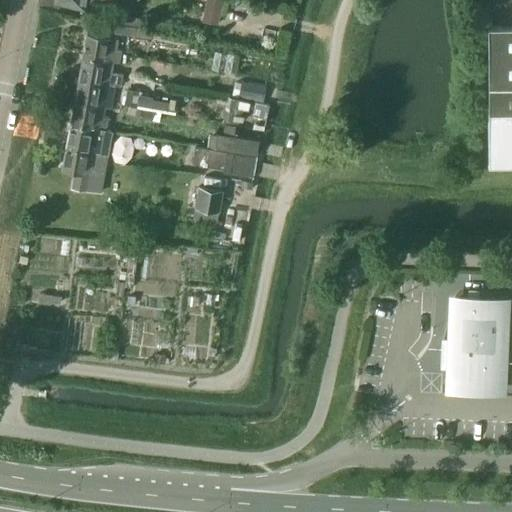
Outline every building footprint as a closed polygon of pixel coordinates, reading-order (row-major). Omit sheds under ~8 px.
[(205,6),(202,21),(217,24),(220,10),(205,6)] [(113,23),(138,27),(139,18),(114,14),(113,23)] [(110,23),(109,31),(132,35),(133,27),(110,23)] [(511,24),(486,25),(487,115),(486,115),(487,163),(511,162),(511,24)] [(115,47),(117,37),(86,31),(82,54),(113,60),(118,61),(120,48),(115,47)] [(111,71),(113,60),(82,54),(78,78),(114,85),(119,86),(122,73),(111,71)] [(110,107),(114,85),(78,78),(74,100),(105,106),(110,107)] [(238,96),(262,100),(265,85),(240,80),(238,96)] [(218,94),(216,102),(227,104),(225,117),(237,119),(239,106),(249,108),(251,100),(229,96),(218,94)] [(168,107),(169,101),(139,96),(137,106),(176,112),(176,108),(168,107)] [(103,115),(105,106),(74,100),(70,122),(105,128),(108,116),(103,115)] [(255,100),(254,107),(255,107),(254,113),(258,114),(258,116),(265,117),(268,103),(255,100)] [(128,105),(125,118),(138,120),(139,116),(152,118),(153,110),(140,108),(128,105)] [(70,122),(65,145),(97,151),(107,153),(111,130),(105,128),(70,122)] [(65,145),(61,168),(73,171),(70,186),(99,192),(107,153),(97,151),(65,145)] [(196,146),(193,165),(222,170),(222,172),(252,177),(255,156),(196,146)] [(196,205),(194,218),(217,222),(220,209),(223,190),(199,186),(196,205)] [(443,338),(442,365),(449,366),(448,387),(451,387),(498,389),(498,381),(511,381),(511,297),(507,297),(507,301),(501,301),(478,300),(478,291),(468,290),(468,299),(455,299),(453,338),(443,338)]
